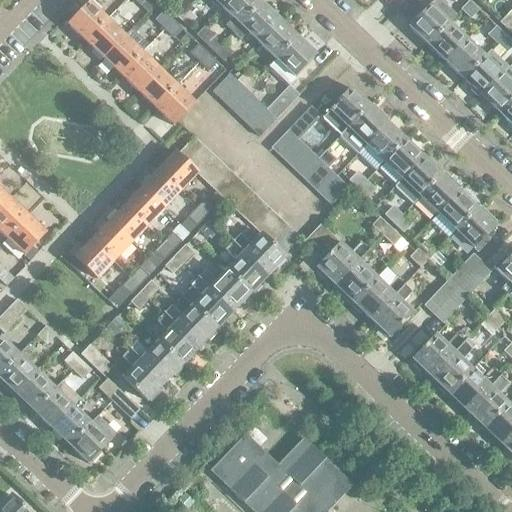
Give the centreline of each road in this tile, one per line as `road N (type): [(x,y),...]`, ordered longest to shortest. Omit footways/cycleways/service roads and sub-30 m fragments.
road 1 (residential): [(104,511),(281,332),(303,327),(320,333),(511,511)]
road 2 (residential): [(511,183),(321,0)]
road 3 (residential): [(96,511),(0,425)]
